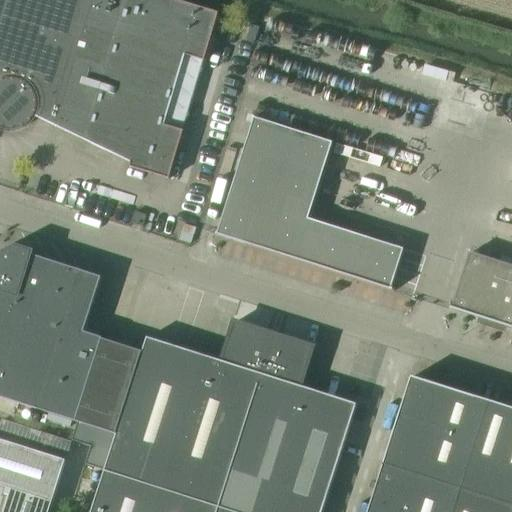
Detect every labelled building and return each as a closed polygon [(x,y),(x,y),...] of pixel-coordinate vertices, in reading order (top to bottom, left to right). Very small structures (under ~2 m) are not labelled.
[(165,126),(185,56),(205,62),(219,14),(171,0),(0,0),(0,128),(1,129),(3,130),(6,130),(9,131),(12,131),(14,131),(17,130),(20,130),(23,129),(25,127),(28,126),(30,124),(32,122),(33,120),(35,117),(131,164),(130,168),(170,180),(184,132),(165,126)] [(404,250),(308,220),(333,144),(254,119),(217,235),(243,244),(394,292),(395,290),(391,289),(404,250)] [(143,228),(147,216),(135,213),(132,224),(143,228)] [(0,259),(0,398),(76,422),(98,429),(117,435),(141,358),(143,353),(124,347),(102,340),(103,339),(84,333),(102,278),(16,251),(0,259)] [(511,266),(470,253),(453,309),(449,307),(448,309),(511,329),(511,266)] [(404,258),(395,284),(417,292),(426,267),(404,258)] [(219,508),(273,340),(263,337),(264,332),(235,323),(222,362),(204,357),(198,376),(141,358),(105,472),(219,508)] [(283,343),(273,340),(219,508),(230,511),(322,511),(357,405),(300,387),(313,348),(284,339),(283,343)] [(511,511),(511,409),(412,378),(368,511),(511,511)] [(6,420),(0,438),(68,459),(73,441),(6,420)] [(0,511),(49,511),(66,461),(0,439),(0,511)] [(218,511),(219,508),(105,472),(92,511),(218,511)]
